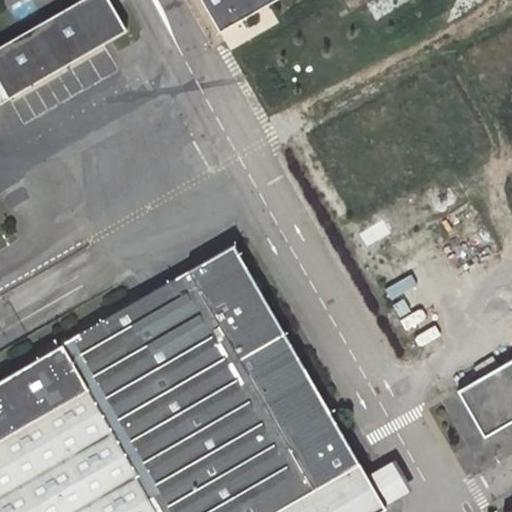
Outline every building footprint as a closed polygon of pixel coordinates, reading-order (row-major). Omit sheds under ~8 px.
[(0,101),(116,36),(95,0),(84,0),(0,47),(0,101)] [(188,0),(211,39),(280,0),(188,0)] [(0,511),(378,511),(228,249),(0,376),(0,511)] [(388,271),(413,327),(442,314),(418,258),(388,271)] [(511,360),(451,395),(476,438),(511,417),(511,360)] [(368,472),(386,501),(405,490),(387,461),(368,472)]
